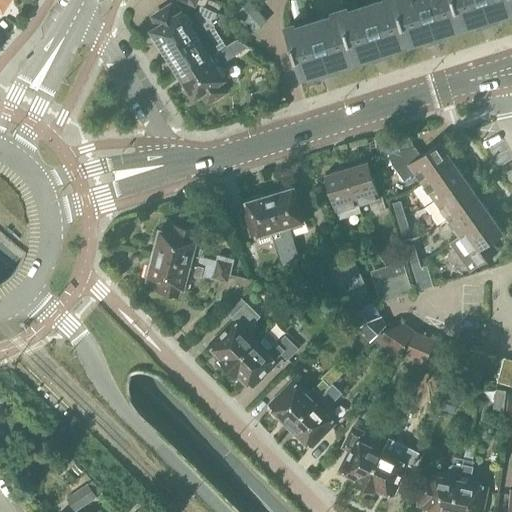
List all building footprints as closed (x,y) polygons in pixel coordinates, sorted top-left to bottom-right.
[(0,0),(0,9),(1,10),(3,7),(6,6),(9,2),(7,0),(0,0)] [(218,13),(222,5),(211,0),(191,0),(199,4),(201,5),(218,13)] [(340,10),(355,59),(372,54),(373,57),(394,51),(393,48),(409,43),(395,0),(386,0),(349,11),(347,8),(340,10)] [(446,31),(463,26),(454,0),(395,0),(409,43),(426,37),(427,41),(429,40),(447,35),(446,31)] [(511,0),(454,0),(463,26),(479,21),(480,24),(500,18),(499,15),(511,10),(511,0)] [(267,21),(254,6),(249,1),(238,12),(255,31),(267,21)] [(179,72),(180,74),(210,56),(224,47),(213,30),(216,28),(214,24),(212,20),(213,19),(218,13),(201,5),(199,4),(195,13),(198,18),(189,23),(182,11),(178,14),(171,4),(154,15),(160,24),(152,30),(154,32),(153,36),(156,41),(160,42),(173,62),(172,66),(175,71),(179,72)] [(340,64),(355,59),(340,10),(333,12),(334,16),(295,28),(294,24),(286,27),(301,76),(319,71),(320,74),(340,68),(340,64)] [(213,19),(212,20),(214,24),(216,28),(231,18),(218,13),(213,19)] [(224,79),(217,68),(250,47),(237,39),(224,47),(210,56),(180,74),(187,85),(186,88),(190,94),(193,94),(194,97),(202,93),(208,103),(226,92),(219,82),(224,79)] [(275,87),(252,94),(255,104),(263,101),(271,99),(272,99),(278,97),(275,87)] [(423,183),(453,161),(441,143),(421,156),(415,147),(390,155),(393,165),(404,181),(416,173),(423,183)] [(453,161),(423,183),(435,200),(466,179),(453,161)] [(359,205),(370,201),(374,214),(387,210),(382,195),(380,196),(369,162),(348,169),(359,205)] [(359,205),(348,169),(327,175),(340,219),(361,212),(359,205)] [(435,200),(448,218),(478,196),(466,179),(435,200)] [(296,188),(272,195),(291,260),(300,258),(290,226),(306,221),(296,188)] [(281,263),(291,260),(272,195),(247,203),(257,236),(271,232),(281,263)] [(460,236),(491,214),(478,196),(448,218),(460,236)] [(393,203),(395,209),(398,220),(406,217),(401,201),(393,203)] [(504,232),(491,214),(460,236),(472,253),(466,258),(474,269),(498,252),(491,241),(504,232)] [(411,233),(406,217),(398,220),(403,235),(411,233)] [(162,229),(155,254),(220,272),(219,280),(221,281),(229,283),(231,275),(230,274),(234,260),(218,255),(216,261),(206,258),(210,241),(193,237),(195,229),(180,225),(178,233),(162,229)] [(406,247),(411,262),(419,260),(414,244),(406,247)] [(155,254),(149,280),(164,284),(162,292),(178,296),(180,289),(184,290),(188,273),(201,276),(213,279),(219,280),(220,272),(155,254)] [(336,284),(358,277),(353,262),(354,262),(352,256),(329,264),(336,284)] [(411,262),(416,278),(420,290),(434,286),(427,265),(421,267),(419,260),(411,262)] [(396,281),(401,296),(412,293),(402,261),(383,267),(388,283),(396,281)] [(388,283),(383,267),(370,271),(380,303),(401,296),(396,281),(388,283)] [(221,281),(217,297),(228,308),(240,296),(241,297),(254,284),(254,283),(253,280),(231,275),(229,283),(221,281)] [(238,321),(213,347),(220,354),(217,357),(229,368),(256,342),(252,338),(255,335),(250,330),(256,324),(254,322),(260,316),(241,297),(240,296),(228,308),(226,310),(238,321)] [(371,342),(379,333),(386,326),(383,319),(382,316),(367,321),(358,309),(348,319),(371,342)] [(410,341),(408,340),(414,331),(402,323),(381,332),(376,338),(389,348),(387,351),(390,353),(387,357),(394,362),(397,358),(410,341)] [(410,341),(411,342),(404,357),(425,366),(436,340),(415,331),(415,332),(414,331),(408,340),(410,341)] [(256,342),(229,368),(241,380),(243,377),(251,385),(282,354),(288,361),(300,349),(286,335),(278,343),(268,334),(258,344),(256,342)] [(471,381),(471,383),(470,383),(470,384),(477,386),(478,387),(487,353),(471,349),(470,350),(471,350),(463,370),(464,371),(464,370),(466,371),(468,372),(469,374),(470,376),(471,377),(471,379),(471,381)] [(498,382),(510,385),(511,376),(511,360),(504,358),(498,382)] [(272,408),(291,426),(341,374),(336,369),(325,381),(323,379),(314,388),(315,389),(309,396),(297,384),(272,408)] [(449,388),(453,378),(439,373),(433,391),(445,395),(446,396),(449,388)] [(332,383),(291,426),(310,445),(334,421),(323,410),(328,405),(329,407),(337,399),(333,395),(338,390),(332,383)] [(446,396),(445,395),(441,408),(453,412),(460,392),(449,388),(446,396)] [(504,411),(505,402),(506,393),(496,392),(493,410),(504,411)] [(381,451),(367,444),(361,441),(365,432),(354,426),(352,430),(343,447),(354,452),(344,471),(354,476),(352,480),(365,486),(381,451)] [(400,449),(386,442),(381,451),(365,486),(379,493),(381,489),(390,494),(405,463),(414,443),(416,438),(408,435),(406,439),(405,439),(400,449)] [(422,491),(418,505),(426,507),(426,508),(429,509),(429,511),(441,511),(442,511),(444,511),(452,511),(464,459),(454,457),(453,464),(450,466),(447,478),(429,474),(426,491),(422,491)] [(464,459),(452,511),(478,511),(481,504),(483,504),(486,492),(483,491),(484,486),(470,483),(474,466),(475,461),(464,459)] [(67,498),(76,511),(98,497),(93,490),(99,485),(94,480),(89,484),(88,484),(67,498)]
